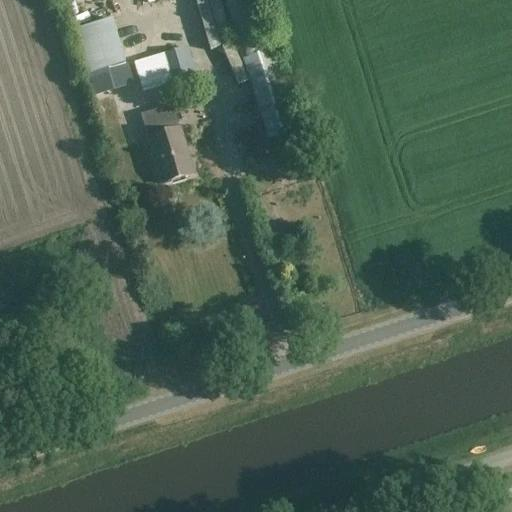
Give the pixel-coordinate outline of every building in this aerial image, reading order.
[(75,0),(60,0),(67,20),(80,15),(75,0)] [(272,53),(254,0),(221,0),(268,143),(300,132),(274,52),(272,53)] [(79,28),(91,70),(125,61),(113,18),(79,28)] [(188,49),(134,66),(142,93),(173,84),(176,94),(200,87),(188,49)] [(193,176),(172,108),(141,118),(162,186),(193,176)]
